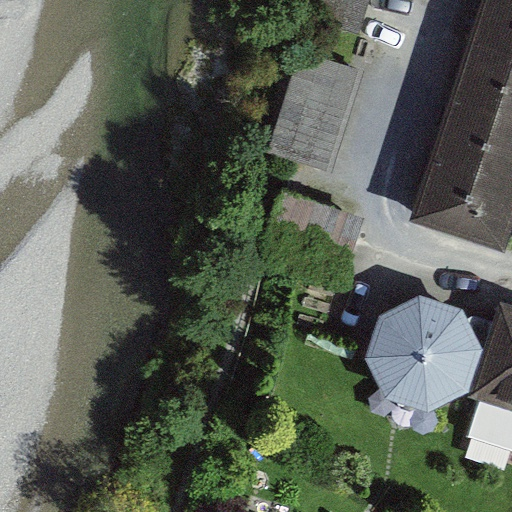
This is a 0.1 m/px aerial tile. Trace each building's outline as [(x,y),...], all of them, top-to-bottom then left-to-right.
[(368,0),(305,0),(299,20),(356,39),(368,0)] [(511,192),(511,0),(472,0),(405,213),(496,242),(511,192)] [(362,80),(298,62),(270,163),(333,180),(362,80)] [(366,224),(281,197),(261,260),(346,287),(366,224)] [(463,323),(419,310),(380,328),(369,373),(387,411),(430,424),(469,404),(482,362),(463,323)] [(511,315),(507,314),(476,408),(511,419),(511,315)]
